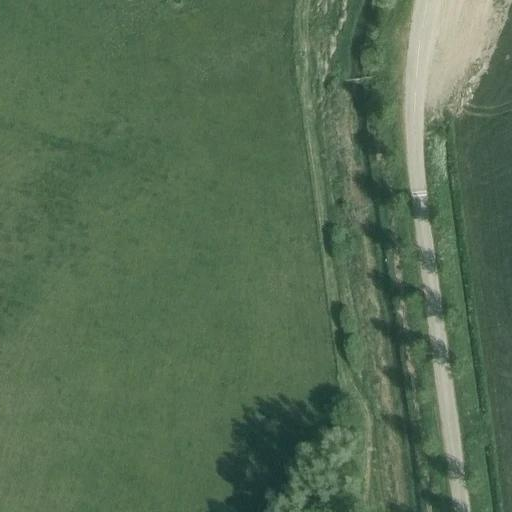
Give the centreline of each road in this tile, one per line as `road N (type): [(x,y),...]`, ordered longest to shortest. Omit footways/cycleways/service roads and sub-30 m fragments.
road 1 (track): [(342,0),(333,74),(378,397),(370,458),(377,511)]
road 2 (unclassified): [(461,511),(418,195),(414,105),(425,0)]
